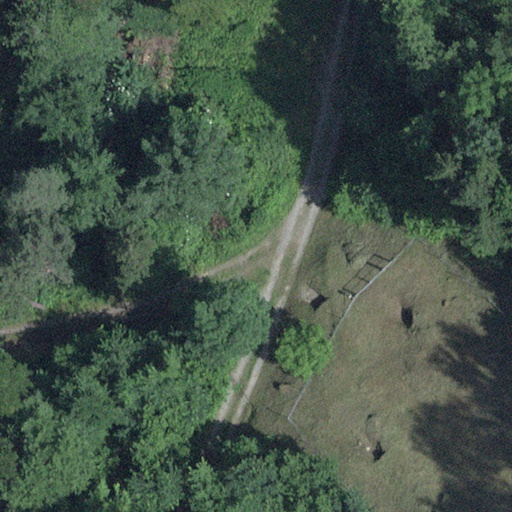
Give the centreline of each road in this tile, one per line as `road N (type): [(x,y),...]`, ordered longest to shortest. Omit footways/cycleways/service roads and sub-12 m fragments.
road 1 (track): [(376,0),(308,217),(197,511)]
road 2 (track): [(0,319),(239,279),(308,217)]
